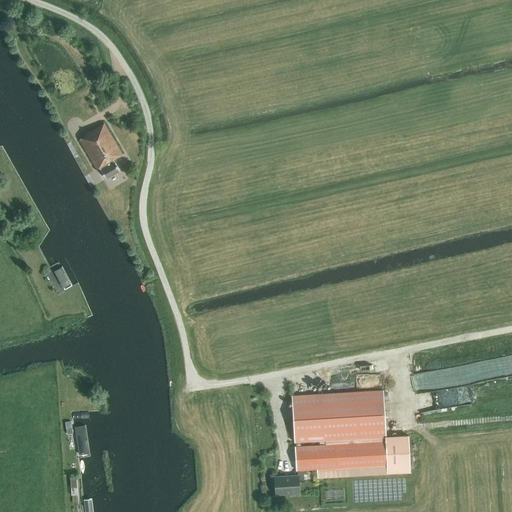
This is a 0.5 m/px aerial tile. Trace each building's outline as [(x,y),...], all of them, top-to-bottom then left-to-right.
[(113,160),(123,154),(104,122),(85,133),(86,135),(79,140),(97,170),(100,168),(106,179),(120,171),(113,160)] [(63,289),(71,285),(61,268),(54,272),(63,289)] [(274,476),(275,494),(299,493),(298,480),(304,480),(303,470),(316,469),(317,477),(410,472),(407,434),(385,436),(383,390),(292,395),(295,442),(296,442),(296,446),(295,446),(296,470),(297,470),(298,475),(274,476)] [(87,426),(75,428),(79,458),(91,456),(87,426)] [(93,511),(93,499),(85,500),(85,511),(93,511)]
